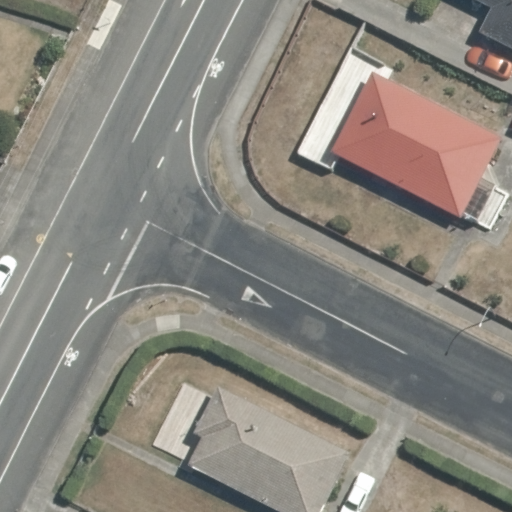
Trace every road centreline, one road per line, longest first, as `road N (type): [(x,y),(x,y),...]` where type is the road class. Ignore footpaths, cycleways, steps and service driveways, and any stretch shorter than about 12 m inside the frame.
road 1 (residential): [(101,203),(511,406)]
road 2 (unclassified): [(204,0),(101,203)]
road 3 (unclassified): [(101,203),(0,404)]
